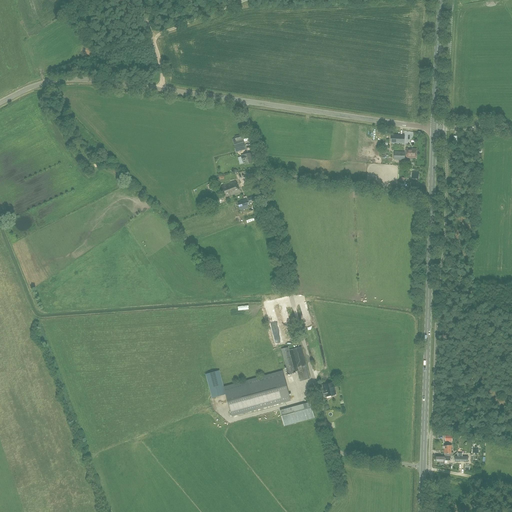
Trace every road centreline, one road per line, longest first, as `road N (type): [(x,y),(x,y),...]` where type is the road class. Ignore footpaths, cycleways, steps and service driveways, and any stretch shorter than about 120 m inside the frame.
road 1 (unclassified): [(0,103),(43,82),(118,82),(433,127)]
road 2 (primary): [(422,468),(433,127)]
road 3 (primary): [(433,127),(440,0)]
